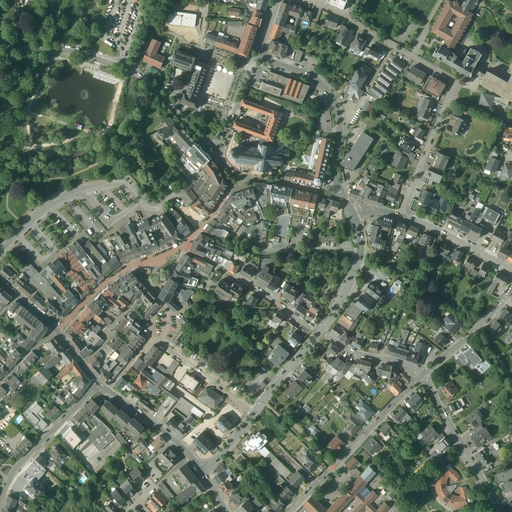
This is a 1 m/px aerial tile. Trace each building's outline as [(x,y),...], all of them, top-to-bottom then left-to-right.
[(266,0),(256,0),(256,1),(258,1),(256,9),(265,11),(268,1),(266,0)] [(328,0),(327,4),(344,10),(347,0),(331,0),(331,1),(329,0),(328,0)] [(471,21),(470,19),(471,18),(468,16),(470,13),(461,8),(457,5),(458,4),(457,3),(457,1),(455,2),(454,1),(453,3),(448,0),(448,1),(446,2),(446,4),(446,5),(444,5),(444,8),(442,9),(442,11),(442,12),(440,12),(440,15),(437,16),(438,19),(435,20),(436,22),(436,23),(433,23),(434,26),(431,27),(432,29),(431,31),(436,34),(437,37),(439,36),(445,40),(445,41),(442,42),(443,44),(442,47),(450,51),(452,48),(453,44),(455,45),(456,43),(459,43),(458,41),(458,40),(461,39),(460,37),(460,36),(463,35),(462,33),(462,32),(465,32),(464,30),(464,29),(467,28),(466,26),(467,25),(469,24),(468,22),(469,21),(471,21)] [(477,0),(465,0),(461,8),(470,13),(475,5),(476,5),(478,2),(477,1),(477,0)] [(312,13),(282,2),(279,11),(288,14),(297,17),(300,18),(309,21),(312,13)] [(239,9),(229,8),(228,15),(238,16),(239,9)] [(264,14),(255,11),(254,11),(251,21),(250,20),(249,24),(259,28),(264,14)] [(279,11),(275,24),(283,27),(284,24),(288,14),(279,11)] [(196,15),(175,12),(174,15),(169,15),(168,24),(180,25),(181,25),(194,27),(195,23),(196,15)] [(339,19),(328,15),(326,19),(327,20),(326,23),(325,23),(325,24),(334,27),(336,28),(337,25),(339,19)] [(249,24),(247,24),(239,49),(238,53),(249,57),(251,52),(250,51),(252,46),(253,46),(255,38),(254,38),(257,32),(259,28),(249,24)] [(283,27),(275,24),(271,33),(279,36),(283,27)] [(351,30),(345,26),(342,31),(336,41),(344,46),(344,44),(345,45),(349,38),(352,32),(351,31),(351,30)] [(295,31),(290,29),(288,34),(286,39),(292,41),(294,34),(295,31)] [(279,36),(271,33),(269,39),(272,40),(277,42),(279,36)] [(352,45),(360,50),(365,41),(357,36),(352,45)] [(153,39),(148,50),(147,50),(143,60),(158,67),(160,68),(165,58),(156,54),(161,43),(153,39)] [(277,42),(272,40),(271,43),(272,48),(275,54),(285,58),(289,47),(284,45),(277,42)] [(236,48),(237,45),(232,43),(230,51),(235,52),(238,53),(239,49),(236,48)] [(360,50),(352,45),(351,45),(350,48),(352,49),(351,50),(358,54),(360,50)] [(376,46),(372,45),(370,50),(368,53),(371,55),(371,54),(378,58),(380,55),(380,56),(381,54),(382,51),(375,47),(376,46)] [(471,49),(462,63),(456,59),(457,59),(456,58),(457,56),(455,55),(455,54),(450,51),(442,47),(441,46),(439,50),(437,49),(433,56),(461,72),(470,77),(473,72),(472,71),(474,69),(482,55),(471,49)] [(289,47),(285,58),(299,63),(303,52),(289,47)] [(199,59),(175,50),(171,63),(194,71),(193,77),(186,94),(184,94),(181,103),(196,109),(200,99),(197,98),(198,95),(205,75),(209,65),(198,61),(199,59)] [(364,52),(360,50),(358,54),(358,55),(353,64),(356,66),(359,60),(360,60),(363,54),(364,52)] [(401,63),(395,58),(391,64),(390,63),(400,71),(404,65),(401,63)] [(400,71),(390,63),(386,69),(385,68),(395,76),(399,70),(400,71)] [(511,74),(508,82),(487,71),(485,75),(483,78),(480,84),(490,90),(493,91),(501,96),(509,100),(511,101),(511,63),(510,67),(507,72),(511,74)] [(359,70),(368,74),(371,70),(362,65),(359,70)] [(417,70),(412,67),(412,66),(409,72),(406,77),(407,77),(407,76),(416,81),(415,82),(419,84),(425,74),(418,70),(417,70)] [(395,76),(385,68),(381,74),(391,81),(391,80),(394,75),(395,76)] [(359,70),(359,69),(350,84),(359,89),(368,74),(359,70)] [(485,75),(474,69),(472,71),(473,72),(483,78),(485,75)] [(284,77),(269,72),(266,81),(265,83),(263,82),(261,90),(263,91),(279,96),(280,96),(302,104),(310,86),(284,77)] [(470,77),(461,72),(458,77),(468,82),(470,77)] [(391,81),(381,74),(382,74),(378,79),(389,87),(387,86),(391,81)] [(430,77),(425,87),(427,88),(433,78),(430,77)] [(444,85),(433,78),(427,88),(434,92),(438,95),(444,85)] [(389,87),(378,79),(378,80),(379,81),(376,86),(375,85),(385,93),(389,87)] [(359,89),(350,84),(345,94),(349,96),(348,98),(353,101),(355,97),(359,99),(363,92),(359,89)] [(385,93),(375,85),(371,91),(372,92),(379,97),(380,98),(384,93),(385,93)] [(487,96),(482,94),(480,106),(491,108),(492,102),(493,97),(490,96),(487,96)] [(509,100),(501,96),(501,99),(493,97),(492,102),(500,104),(500,105),(503,105),(506,106),(507,106),(509,100)] [(430,100),(425,98),(425,99),(424,98),(417,115),(426,119),(434,102),(430,100)] [(272,110),(243,99),(241,105),(270,115),(272,110)] [(295,106),(286,102),(283,110),(286,112),(287,109),(293,111),(295,106)] [(373,106),(367,102),(362,110),(363,112),(368,114),(373,106)] [(265,132),(263,137),(269,140),(273,141),(282,114),(272,110),(270,115),(265,132)] [(455,113),(453,113),(451,118),(457,120),(453,129),(447,127),(445,132),(453,135),(454,133),(461,136),(461,134),(462,134),(463,132),(462,131),(465,125),(466,126),(467,123),(466,123),(467,121),(460,119),(461,116),(458,115),(455,113)] [(170,117),(165,121),(169,126),(174,122),(170,117)] [(236,121),(235,121),(233,127),(251,133),(260,136),(263,137),(265,132),(253,127),(236,121)] [(171,129),(176,125),(174,122),(169,126),(160,133),(164,139),(173,132),(171,129)] [(173,132),(175,134),(182,129),(178,124),(176,125),(171,129),(173,132)] [(418,127),(415,131),(414,131),(412,134),(419,139),(424,131),(418,127)] [(195,143),(182,128),(182,129),(175,134),(172,136),(177,142),(176,143),(185,152),(186,150),(188,150),(195,143)] [(509,129),(505,128),(503,138),(510,139),(509,141),(511,141),(511,128),(510,128),(509,129)] [(363,132),(341,165),(352,172),(373,139),(363,132)] [(177,142),(172,136),(169,138),(173,143),(172,143),(177,151),(178,151),(180,155),(185,152),(176,143),(177,142)] [(263,137),(260,136),(259,143),(260,144),(263,145),(263,144),(264,144),(265,141),(268,142),(269,140),(263,137)] [(416,144),(404,136),(399,145),(411,152),(411,153),(411,152),(416,144)] [(319,140),(320,139),(315,138),(309,137),(303,153),(304,154),(304,155),(302,156),(301,157),(301,159),(301,161),(302,163),(302,164),(299,164),(294,171),(298,172),(298,170),(305,171),(304,173),(311,174),(312,175),(312,173),(314,173),(316,165),(314,165),(315,158),(317,159),(319,151),(317,150),(319,144),(321,144),(321,140),(319,140)] [(321,144),(319,144),(317,150),(319,151),(317,159),(315,158),(314,165),(316,165),(314,173),(312,173),(312,175),(311,174),(304,173),(305,171),(298,170),(298,172),(294,171),(293,173),(291,182),(297,183),(298,181),(300,182),(300,184),(306,185),(306,183),(308,183),(307,185),(308,186),(316,187),(316,185),(318,185),(320,184),(321,183),(322,182),(324,182),(326,173),(324,173),(324,171),(326,172),(328,166),(326,165),(326,163),(328,163),(331,151),(329,150),(329,148),(331,149),(333,142),(331,142),(331,140),(322,138),(322,140),(320,139),(319,140),(321,140),(321,144)] [(193,175),(200,167),(202,166),(204,166),(210,160),(211,160),(209,157),(210,157),(207,153),(206,154),(201,148),(198,144),(197,145),(196,143),(187,151),(178,159),(193,175)] [(263,145),(260,144),(259,143),(258,144),(259,145),(258,148),(255,148),(255,147),(255,148),(251,147),(251,146),(250,146),(250,147),(247,147),(247,145),(246,146),(243,146),(244,145),(243,144),(243,146),(239,145),(240,144),(239,144),(238,150),(232,149),(231,153),(230,156),(237,157),(236,162),(235,162),(235,163),(236,162),(240,163),(240,164),(241,164),(241,163),(244,164),(243,165),(245,165),(245,164),(248,164),(247,166),(248,166),(248,165),(251,165),(251,166),(252,166),(252,165),(255,166),(255,170),(254,170),(254,171),(255,170),(259,171),(259,172),(260,172),(260,171),(266,172),(266,173),(267,173),(267,172),(271,173),(272,172),(271,172),(272,168),(275,170),(276,169),(277,169),(277,168),(277,164),(279,165),(279,166),(281,166),(280,164),(282,163),(283,164),(284,163),(283,162),(283,160),(284,160),(284,159),(286,159),(286,157),(288,157),(289,158),(290,150),(283,149),(283,147),(278,146),(276,145),(276,146),(271,146),(271,145),(270,146),(264,145),(264,144),(263,144),(263,145)] [(163,147),(161,144),(154,149),(156,153),(163,147)] [(409,155),(404,152),(403,155),(402,156),(407,158),(408,159),(412,161),(414,158),(409,155)] [(445,155),(436,152),(435,155),(437,156),(433,165),(441,169),(444,170),(450,157),(445,155)] [(402,156),(397,154),(393,164),(396,166),(402,169),(404,165),(407,158),(402,156)] [(496,159),(490,157),(485,168),(495,173),(500,161),(496,159)] [(210,160),(204,166),(202,166),(205,169),(208,167),(208,165),(210,164),(211,164),(212,162),(210,160)] [(214,163),(211,160),(210,160),(212,162),(211,164),(210,164),(208,165),(208,167),(205,169),(205,170),(208,173),(214,169),(215,171),(218,168),(214,163)] [(502,172),(500,175),(509,179),(511,173),(511,172),(511,166),(505,164),(502,172)] [(218,168),(215,171),(214,169),(208,173),(209,175),(209,176),(213,182),(211,183),(213,186),(211,187),(207,193),(206,192),(201,199),(207,203),(210,198),(217,203),(222,193),(227,186),(224,179),(220,172),(219,169),(218,168)] [(426,178),(424,182),(431,185),(433,181),(439,183),(443,176),(439,175),(429,170),(426,169),(423,176),(426,178)] [(293,173),(286,172),(284,179),(291,181),(293,173)] [(188,187),(188,186),(179,193),(189,205),(198,197),(201,199),(201,198),(201,199),(206,192),(207,193),(211,187),(213,186),(211,183),(213,182),(209,176),(209,175),(208,173),(206,175),(202,178),(201,178),(195,182),(195,181),(188,187)] [(404,177),(396,173),(395,175),(396,175),(394,182),(400,185),(401,185),(404,177)] [(366,185),(361,181),(357,186),(362,190),(363,188),(364,187),(366,185)] [(266,184),(254,183),(254,188),(255,192),(256,198),(257,202),(262,212),(265,211),(264,209),(265,208),(266,197),(266,189),(266,184)] [(279,204),(279,202),(286,203),(286,201),(289,188),(289,187),(283,186),(283,187),(278,186),(278,185),(272,184),(272,185),(267,184),(266,189),(270,190),(272,200),(272,204),(274,203),(274,205),(279,204)] [(368,187),(366,190),(366,191),(363,194),(368,196),(371,189),(368,187)] [(253,189),(245,191),(247,199),(250,198),(251,201),(254,212),(255,211),(258,220),(264,217),(262,212),(257,202),(256,198),(255,192),(254,188),(253,189)] [(311,193),(292,189),(290,202),(290,203),(290,204),(291,204),(314,209),(315,207),(318,197),(318,195),(311,194),(311,193)] [(355,191),(351,190),(350,196),(358,199),(359,193),(358,192),(355,191)] [(394,192),(390,190),(386,198),(395,202),(398,196),(396,195),(396,194),(393,193),(394,192)] [(254,212),(251,201),(250,198),(247,199),(245,191),(240,192),(240,193),(234,195),(233,194),(230,195),(226,201),(244,216),(247,224),(250,223),(252,224),(251,225),(253,226),(254,226),(255,225),(255,224),(254,223),(254,222),(258,220),(255,211),(254,212)] [(420,202),(425,204),(428,199),(431,193),(425,191),(420,202)] [(471,192),(468,197),(475,201),(478,195),(471,192)] [(378,199),(370,196),(369,202),(376,204),(378,199)] [(327,199),(318,197),(315,207),(325,209),(326,204),(327,199)] [(217,203),(210,198),(207,203),(206,204),(205,205),(212,209),(217,203)] [(442,198),(439,204),(437,209),(442,212),(443,210),(444,207),(447,200),(442,198)] [(466,202),(457,198),(455,203),(463,207),(466,202)] [(333,200),(327,199),(326,204),(327,204),(324,216),(329,217),(330,211),(330,210),(331,209),(333,200)] [(420,202),(414,199),(410,208),(411,210),(416,213),(416,212),(419,211),(421,208),(423,210),(424,208),(423,208),(425,204),(420,202)] [(428,199),(425,204),(423,208),(424,208),(435,213),(437,209),(439,204),(428,199)] [(340,203),(333,200),(331,209),(333,209),(338,211),(340,203)] [(226,201),(223,206),(224,206),(229,210),(233,213),(239,218),(243,221),(245,219),(244,217),(226,201)] [(466,210),(465,210),(462,215),(461,218),(473,224),(480,212),(484,205),(476,202),(473,207),(470,206),(468,211),(466,210)] [(212,209),(205,205),(206,204),(203,209),(198,206),(195,208),(201,211),(208,216),(212,209)] [(314,209),(291,204),(293,214),(312,218),(314,209)] [(503,216),(484,205),(480,212),(484,214),(482,218),(497,226),(503,216)] [(229,210),(224,206),(221,210),(230,216),(233,213),(229,210)] [(178,213),(171,208),(169,211),(174,216),(178,213)] [(230,216),(221,210),(216,218),(225,224),(227,221),(230,216)] [(195,211),(186,220),(193,228),(203,219),(195,211)] [(265,211),(262,212),(264,217),(265,220),(270,221),(268,216),(267,215),(265,211)] [(455,216),(456,215),(450,212),(445,221),(449,223),(453,215),(455,216)] [(480,212),(473,224),(477,226),(478,223),(480,222),(482,218),(484,214),(480,212)] [(183,220),(178,213),(174,216),(179,222),(183,220)] [(174,228),(164,214),(152,220),(157,229),(159,228),(161,229),(165,235),(165,237),(160,240),(161,242),(161,243),(162,243),(163,246),(163,247),(164,247),(165,249),(168,247),(169,247),(169,246),(175,243),(176,243),(176,242),(182,239),(174,228)] [(461,218),(456,215),(455,216),(453,215),(449,223),(456,227),(461,218)] [(241,224),(230,216),(227,221),(232,224),(233,222),(239,227),(241,224)] [(382,221),(376,219),(375,225),(371,224),(368,234),(372,235),(370,241),(368,244),(384,249),(386,241),(380,239),(382,232),(380,232),(381,229),(388,230),(389,227),(391,228),(394,220),(383,217),(382,221)] [(473,224),(461,218),(456,227),(468,234),(473,224)] [(156,242),(151,232),(154,231),(149,221),(147,219),(137,224),(141,231),(148,244),(153,253),(160,250),(156,242)] [(219,224),(213,219),(209,224),(215,229),(219,224)] [(157,229),(152,220),(149,221),(154,231),(154,230),(157,229)] [(260,229),(267,230),(268,223),(261,222),(260,229)] [(410,225),(399,222),(396,230),(400,231),(407,233),(410,225)] [(136,233),(131,223),(125,226),(128,232),(131,236),(133,235),(136,233)] [(192,232),(186,225),(183,227),(180,224),(174,228),(182,239),(192,232)] [(215,229),(209,224),(203,232),(211,234),(224,237),(227,232),(223,229),(223,231),(215,229)] [(477,226),(473,224),(468,234),(478,239),(483,229),(477,226)] [(419,229),(410,225),(407,233),(415,237),(416,236),(419,229)] [(125,226),(119,229),(122,234),(123,235),(128,232),(125,226)] [(507,233),(496,228),(491,239),(494,240),(493,243),(500,247),(507,233)] [(507,233),(500,247),(502,248),(502,247),(505,249),(511,236),(511,232),(509,230),(507,233)] [(148,244),(141,231),(137,233),(142,242),(143,241),(145,245),(148,244)] [(400,231),(395,242),(396,242),(400,244),(407,233),(400,231)] [(122,234),(118,236),(116,233),(117,236),(119,239),(120,241),(126,250),(130,248),(123,235),(122,234)] [(209,238),(199,234),(196,239),(205,243),(206,242),(209,238)] [(424,234),(423,237),(421,236),(418,243),(424,245),(431,248),(435,239),(424,234)] [(205,243),(196,239),(192,243),(203,248),(205,243)] [(159,240),(156,242),(160,250),(163,248),(164,248),(165,249),(164,247),(163,247),(163,246),(162,243),(161,243),(161,242),(160,240),(159,240)] [(86,254),(84,252),(85,252),(81,247),(80,246),(79,245),(76,241),(74,242),(70,245),(71,246),(69,247),(68,247),(69,249),(70,250),(83,267),(87,272),(91,277),(96,272),(98,270),(86,254)] [(94,248),(88,241),(86,243),(91,250),(96,256),(99,253),(94,248)] [(126,250),(120,241),(117,243),(123,252),(125,250),(126,250)] [(83,245),(81,247),(85,252),(84,252),(86,254),(91,250),(86,243),(83,245)] [(203,248),(192,243),(190,250),(204,255),(207,250),(206,249),(203,248)] [(450,247),(441,243),(437,252),(446,257),(450,247)] [(107,253),(99,244),(94,248),(99,253),(102,257),(105,255),(107,253)] [(145,245),(142,246),(147,255),(153,253),(148,244),(145,245)] [(133,247),(130,248),(135,259),(141,257),(137,248),(136,246),(133,247)] [(139,247),(137,248),(141,257),(147,255),(142,246),(139,247)] [(505,249),(502,247),(502,248),(498,255),(505,259),(509,251),(505,249)] [(126,250),(125,250),(130,261),(135,259),(130,248),(126,250)] [(232,256),(212,249),(210,252),(212,252),(219,256),(230,261),(232,256)] [(83,267),(70,250),(68,251),(68,252),(69,256),(69,257),(69,259),(69,261),(70,262),(70,264),(69,264),(70,264),(70,267),(72,268),(73,268),(74,269),(76,270),(78,271),(79,271),(83,267)] [(118,254),(124,264),(130,261),(125,250),(123,252),(120,253),(118,254)] [(463,254),(455,250),(451,259),(459,263),(463,254)] [(65,254),(63,253),(57,258),(56,258),(57,259),(64,268),(65,269),(66,267),(66,265),(66,264),(66,262),(65,257),(65,254)] [(99,253),(96,256),(103,264),(102,265),(103,266),(107,263),(106,263),(106,262),(102,257),(99,253)] [(192,259),(185,254),(180,262),(187,266),(189,263),(190,261),(192,259)] [(109,261),(106,263),(107,263),(112,271),(121,264),(115,257),(109,261)] [(474,260),(469,257),(466,261),(465,261),(464,263),(465,264),(473,269),(478,261),(475,259),(474,260)] [(206,263),(196,258),(195,263),(203,267),(205,267),(206,263)] [(57,259),(48,266),(56,275),(55,275),(58,278),(61,282),(64,279),(62,275),(67,271),(64,268),(57,259)] [(187,266),(180,262),(175,269),(182,273),(185,269),(187,266)] [(239,266),(232,262),(229,268),(228,271),(234,275),(239,266)] [(103,266),(98,270),(101,274),(104,277),(112,271),(107,263),(103,266)] [(203,267),(195,263),(193,266),(194,266),(192,269),(200,273),(203,267)] [(47,283),(39,274),(34,269),(29,264),(21,273),(31,282),(30,283),(42,295),(49,302),(48,302),(52,306),(47,311),(54,317),(56,318),(59,315),(61,316),(62,317),(63,318),(64,317),(72,308),(67,304),(66,303),(47,283)] [(478,272),(482,274),(484,275),(488,267),(483,264),(478,272)] [(56,275),(48,266),(39,274),(47,283),(52,278),(55,275),(56,275)] [(252,271),(245,266),(241,274),(249,279),(253,272),(253,271),(252,271)] [(269,269),(265,266),(258,276),(259,277),(257,281),(266,287),(273,276),(267,272),(269,269)] [(6,268),(5,267),(4,267),(0,272),(0,273),(7,280),(12,273),(6,268)] [(211,270),(203,267),(200,273),(208,278),(211,272),(211,270)] [(101,274),(98,270),(96,272),(102,279),(104,277),(101,274)] [(184,274),(175,270),(172,275),(172,276),(180,281),(181,280),(182,277),(184,274)] [(75,274),(73,273),(72,272),(71,271),(68,273),(75,282),(81,277),(78,276),(77,274),(75,274)] [(91,277),(87,272),(85,274),(85,276),(85,279),(86,280),(87,280),(87,281),(91,286),(93,285),(94,285),(94,286),(96,284),(91,277)] [(96,272),(91,277),(96,284),(102,279),(96,272)] [(506,277),(497,272),(493,279),(493,280),(497,282),(502,284),(506,277)] [(31,282),(21,273),(17,278),(18,279),(24,284),(26,281),(29,284),(30,283),(31,282)] [(137,280),(130,273),(115,281),(123,291),(125,289),(126,288),(127,287),(137,280)] [(78,301),(65,287),(61,282),(58,278),(55,275),(52,278),(66,293),(64,295),(67,298),(69,300),(74,306),(78,301)] [(280,279),(274,275),(273,276),(266,287),(273,291),(276,286),(280,280),(280,279)] [(179,284),(183,285),(183,282),(181,280),(180,281),(172,276),(171,279),(179,283),(179,284)] [(88,288),(85,284),(84,283),(81,280),(81,277),(75,282),(78,285),(83,291),(85,294),(86,294),(87,293),(87,292),(86,291),(86,290),(87,289),(88,288)] [(170,278),(164,288),(173,294),(175,290),(179,283),(171,279),(170,278)] [(18,279),(13,285),(18,290),(24,284),(18,279)] [(145,287),(137,280),(127,287),(131,291),(134,293),(134,294),(137,297),(139,298),(147,289),(145,287)] [(232,287),(221,280),(215,289),(215,291),(229,300),(232,296),(237,299),(243,289),(235,284),(232,287)] [(497,282),(493,280),(488,290),(492,292),(497,282)] [(115,281),(108,286),(110,289),(111,290),(117,294),(120,292),(122,291),(123,291),(115,281)] [(370,283),(365,290),(376,299),(382,292),(377,289),(378,288),(375,286),(375,287),(370,283)] [(27,287),(24,284),(18,290),(26,297),(32,291),(27,287)] [(77,285),(72,289),(80,299),(85,294),(83,291),(82,292),(77,285)] [(289,286),(288,286),(286,290),(282,296),(290,300),(290,299),(292,300),(294,297),(297,292),(298,291),(289,286)] [(107,288),(99,294),(105,301),(107,300),(110,296),(113,294),(110,291),(107,288)] [(173,294),(164,288),(159,297),(168,302),(170,300),(171,297),(173,295),(173,294)] [(157,300),(147,289),(139,298),(139,299),(149,306),(149,307),(149,306),(157,300)] [(180,298),(186,302),(187,301),(191,295),(190,295),(190,294),(188,293),(189,291),(187,290),(186,291),(182,289),(179,293),(175,290),(173,294),(173,295),(180,298)] [(126,297),(124,300),(128,303),(130,300),(134,294),(134,293),(131,291),(130,290),(126,297)] [(11,298),(3,291),(0,294),(0,300),(1,301),(0,302),(0,307),(2,308),(5,305),(11,298)] [(36,292),(29,299),(34,304),(39,298),(38,297),(37,295),(38,294),(36,292)] [(126,297),(122,293),(120,293),(120,292),(117,294),(120,297),(124,300),(126,297)] [(106,304),(107,302),(105,301),(99,294),(93,301),(101,308),(101,309),(106,304)] [(258,299),(251,295),(247,302),(253,306),(258,299)] [(48,302),(42,296),(39,298),(46,305),(48,302)] [(116,301),(112,298),(110,296),(107,300),(108,301),(109,302),(113,305),(116,301)] [(361,296),(355,304),(363,310),(366,312),(372,304),(361,296)] [(124,300),(120,297),(118,300),(125,306),(128,303),(124,300)] [(48,302),(46,305),(39,298),(34,304),(41,310),(42,309),(46,313),(47,311),(52,306),(48,303),(48,302)] [(186,302),(180,298),(178,302),(180,308),(181,309),(181,310),(189,306),(191,305),(190,303),(187,301),(186,302)] [(149,306),(149,307),(149,306),(147,308),(149,311),(143,316),(147,320),(150,317),(151,317),(153,315),(153,314),(157,310),(162,305),(157,300),(149,306)] [(173,302),(170,300),(168,302),(167,304),(175,312),(181,310),(181,309),(180,308),(179,308),(173,302)] [(20,305),(15,301),(8,310),(13,314),(14,312),(19,306),(20,305)] [(101,309),(93,301),(91,301),(86,307),(94,313),(94,314),(97,316),(99,314),(101,311),(102,311),(101,309)] [(116,310),(118,308),(113,305),(109,302),(108,301),(107,302),(106,304),(116,311),(116,310)] [(352,302),(346,310),(357,318),(363,310),(355,304),(352,302)] [(300,305),(298,304),(298,305),(295,311),(303,317),(305,314),(307,311),(300,305)] [(19,306),(14,312),(17,314),(21,310),(22,308),(19,306)] [(318,310),(310,306),(307,311),(305,314),(306,314),(305,315),(308,317),(309,316),(313,319),(318,310)] [(46,327),(23,307),(22,308),(21,310),(17,314),(13,318),(13,319),(14,317),(19,321),(18,322),(18,323),(19,322),(23,325),(24,324),(31,330),(28,334),(29,335),(35,341),(37,342),(40,338),(47,331),(46,327)] [(94,313),(86,307),(78,315),(86,322),(87,321),(92,316),(94,314),(94,313)] [(506,309),(500,316),(506,321),(508,323),(508,322),(511,318),(511,314),(508,311),(509,311),(508,310),(508,311),(506,309)] [(357,318),(346,310),(342,315),(353,323),(357,318)] [(284,316),(277,312),(273,319),(277,321),(280,323),(284,316)] [(131,323),(134,320),(136,317),(130,313),(126,318),(129,321),(131,323)] [(97,316),(94,314),(92,316),(94,317),(93,318),(102,326),(104,323),(103,322),(101,320),(101,319),(99,318),(99,317),(98,317),(97,316)] [(86,322),(78,315),(76,318),(81,323),(83,325),(86,322)] [(342,315),(337,323),(347,330),(353,323),(342,315)] [(461,323),(451,315),(446,321),(449,324),(446,327),(449,330),(452,333),(453,333),(461,323)] [(123,317),(120,321),(117,324),(114,328),(113,328),(113,329),(118,333),(126,324),(129,321),(126,318),(123,316),(123,317)] [(188,327),(192,323),(183,316),(180,320),(188,327)] [(150,325),(143,319),(141,321),(148,328),(150,325)] [(79,325),(74,320),(68,327),(75,333),(77,335),(80,336),(81,335),(82,336),(85,338),(86,339),(90,334),(83,328),(83,325),(81,323),(79,325)] [(134,330),(139,324),(134,320),(131,323),(129,321),(126,324),(128,325),(134,330)] [(495,323),(490,329),(489,328),(489,329),(492,331),(492,332),(495,335),(501,328),(502,329),(503,327),(502,326),(502,325),(496,320),(494,323),(495,323)] [(100,328),(97,325),(95,327),(87,321),(86,322),(83,325),(92,332),(95,334),(100,328)] [(413,322),(407,329),(409,331),(411,328),(413,330),(417,325),(413,322)] [(143,327),(139,324),(134,330),(138,333),(143,327)] [(343,330),(335,325),(335,324),(330,332),(338,338),(343,330)] [(92,332),(83,325),(83,328),(90,334),(92,332)] [(134,330),(128,325),(123,331),(129,336),(131,334),(135,337),(138,333),(134,330)] [(75,333),(68,327),(65,331),(64,334),(69,340),(73,337),(74,336),(73,334),(75,333)] [(501,328),(495,335),(499,338),(506,329),(503,327),(502,329),(501,328)] [(343,330),(338,338),(340,340),(346,332),(343,330)] [(399,344),(398,344),(403,346),(409,331),(405,330),(399,344)] [(443,330),(441,333),(448,339),(450,335),(447,332),(443,330)] [(25,340),(19,335),(16,332),(9,338),(13,342),(17,338),(19,340),(15,344),(18,347),(20,345),(25,340)] [(100,338),(95,334),(92,332),(90,334),(86,339),(90,342),(92,341),(95,343),(99,338),(100,338)] [(290,336),(287,340),(291,343),(291,342),(295,346),(302,338),(295,332),(293,333),(290,336)] [(340,340),(339,341),(346,346),(353,337),(346,332),(340,340)] [(135,337),(131,342),(137,349),(145,339),(138,333),(135,337)] [(448,339),(441,333),(434,341),(441,347),(443,344),(444,345),(446,342),(446,341),(448,339)] [(26,339),(25,340),(30,346),(35,341),(29,335),(26,339)] [(117,335),(108,345),(113,349),(113,350),(114,350),(115,350),(119,346),(121,343),(123,340),(117,335)] [(78,340),(76,341),(79,344),(85,338),(82,336),(81,337),(78,340)] [(73,337),(69,340),(76,350),(80,346),(79,344),(76,341),(73,337)] [(359,340),(355,337),(351,344),(359,349),(363,342),(362,342),(359,340)] [(54,338),(45,344),(48,348),(50,350),(58,343),(54,338)] [(95,343),(93,345),(96,348),(99,347),(103,341),(100,338),(99,338),(95,343)] [(30,346),(25,340),(20,345),(26,351),(30,346)] [(90,342),(85,347),(86,347),(88,350),(91,347),(93,345),(95,343),(92,341),(90,342)] [(137,349),(131,342),(128,345),(135,352),(137,349)] [(428,346),(418,342),(417,344),(421,346),(419,352),(425,354),(428,346)] [(58,343),(50,350),(55,356),(57,355),(60,352),(63,349),(58,343)] [(121,343),(119,346),(131,357),(135,352),(128,345),(126,343),(124,345),(121,343)] [(378,345),(370,343),(368,350),(377,352),(378,345)] [(289,354),(278,344),(273,351),(272,351),(273,352),(268,358),(278,367),(282,362),(281,361),(284,358),(285,359),(289,354)] [(339,348),(331,344),(326,353),(329,355),(331,352),(335,355),(339,348)] [(26,351),(20,345),(18,347),(24,353),(26,351)] [(158,348),(153,345),(142,360),(147,363),(150,366),(161,351),(158,348)] [(480,352),(474,345),(471,347),(477,354),(480,352)] [(127,361),(131,357),(119,346),(115,350),(118,353),(119,355),(127,361)] [(388,347),(387,346),(387,347),(385,353),(393,356),(395,349),(391,347),(388,347)] [(408,351),(397,347),(396,349),(395,349),(393,356),(405,360),(408,352),(408,351)] [(471,347),(466,351),(463,353),(468,359),(474,366),(482,360),(477,354),(471,347)] [(273,351),(269,348),(264,355),(268,358),(273,352),(272,351),(273,351)] [(15,349),(10,354),(9,354),(8,355),(11,358),(15,362),(22,355),(16,349),(15,349)] [(71,357),(64,349),(63,349),(60,352),(57,355),(59,358),(61,357),(68,365),(73,360),(71,357)] [(88,354),(83,349),(82,349),(78,353),(83,359),(88,354)] [(101,349),(94,355),(97,359),(104,353),(101,349)] [(114,350),(109,356),(114,361),(119,355),(118,353),(115,350),(114,350)] [(419,352),(414,350),(412,354),(408,352),(405,360),(421,365),(423,358),(418,356),(419,352)] [(466,350),(457,357),(464,365),(468,362),(466,360),(468,359),(463,353),(466,351),(466,350)] [(32,352),(25,359),(31,364),(33,361),(37,357),(32,352)] [(50,355),(42,362),(43,363),(44,364),(46,363),(52,358),(50,355)] [(52,358),(46,363),(49,366),(50,367),(60,359),(59,358),(57,355),(55,356),(52,358)] [(94,355),(85,363),(93,371),(96,368),(95,366),(99,362),(97,359),(94,355)] [(127,361),(119,355),(114,361),(120,365),(123,368),(123,367),(128,362),(127,361)] [(142,360),(139,357),(133,365),(141,370),(147,363),(142,360)] [(7,361),(4,364),(9,369),(16,363),(15,362),(11,358),(7,361)] [(31,364),(25,359),(22,362),(25,365),(21,369),(24,372),(31,364)] [(68,365),(66,366),(67,367),(70,371),(73,369),(78,376),(82,372),(73,360),(68,365)] [(174,360),(167,370),(172,373),(179,363),(174,360)] [(331,366),(334,367),(330,372),(334,375),(335,375),(338,371),(344,363),(342,361),(341,361),(340,362),(336,360),(331,366)] [(363,377),(370,370),(371,363),(362,360),(360,367),(364,369),(363,374),(359,376),(362,378),(363,377)] [(345,375),(344,374),(351,365),(346,361),(344,363),(338,371),(335,375),(341,379),(344,377),(345,375)] [(354,363),(349,370),(354,374),(358,367),(357,366),(357,365),(354,363)] [(106,364),(99,371),(96,368),(93,371),(98,377),(106,369),(109,367),(106,364)] [(118,367),(116,370),(115,373),(113,376),(115,377),(123,368),(120,365),(118,367)] [(166,370),(159,365),(156,370),(162,374),(163,375),(166,370)] [(395,366),(389,365),(387,376),(390,377),(392,375),(396,371),(397,369),(394,368),(395,366)] [(46,369),(43,366),(33,376),(40,383),(42,385),(43,385),(50,377),(47,374),(49,372),(46,369)] [(67,367),(55,378),(58,381),(70,371),(67,367)] [(98,377),(104,383),(108,386),(112,381),(109,378),(111,374),(106,369),(98,377)] [(330,372),(326,369),(325,371),(331,375),(329,377),(331,379),(331,378),(334,375),(330,372)] [(166,370),(163,375),(169,379),(173,374),(172,373),(167,370),(166,370)] [(304,370),(298,376),(299,377),(303,381),(306,384),(312,378),(305,371),(304,370)] [(376,377),(370,370),(363,377),(369,384),(376,377)] [(78,376),(71,381),(77,388),(88,379),(82,372),(78,376)] [(186,372),(180,382),(184,385),(183,386),(188,389),(189,388),(193,391),(200,382),(194,378),(195,378),(192,376),(191,376),(186,372)] [(157,380),(148,374),(146,373),(143,376),(148,380),(150,381),(150,382),(154,384),(157,380)] [(143,376),(140,374),(135,382),(142,387),(145,383),(148,380),(143,376)] [(157,380),(154,384),(155,385),(161,390),(165,385),(169,379),(163,375),(162,374),(159,377),(157,380)] [(14,376),(7,383),(14,389),(20,382),(16,378),(14,376)] [(40,383),(33,376),(29,380),(32,382),(33,381),(37,386),(40,383)] [(126,381),(121,377),(118,381),(123,385),(124,383),(126,381)] [(88,379),(77,388),(78,390),(77,390),(82,394),(90,382),(88,379)] [(154,384),(150,382),(150,381),(148,380),(145,383),(148,384),(153,388),(155,385),(154,384)] [(123,385),(118,381),(115,385),(120,389),(123,385)] [(292,384),(286,391),(293,398),(302,388),(294,381),(292,384)] [(455,387),(451,382),(442,390),(447,397),(451,394),(452,395),(457,391),(454,388),(455,387)] [(395,384),(394,383),(388,388),(396,396),(401,391),(400,389),(398,388),(395,384)] [(161,390),(155,385),(153,388),(152,389),(158,394),(161,390)] [(180,396),(165,385),(161,390),(169,395),(176,401),(180,396)] [(14,391),(10,387),(7,389),(11,393),(14,396),(17,393),(14,391)] [(221,397),(209,389),(208,391),(203,398),(206,400),(205,401),(211,406),(212,405),(216,407),(221,400),(222,400),(223,399),(223,397),(222,397),(221,397)] [(424,401),(416,393),(410,400),(411,402),(409,404),(415,410),(424,401)] [(69,397),(65,401),(65,402),(70,406),(77,400),(72,396),(71,395),(69,397)] [(169,395),(160,407),(162,409),(158,413),(158,414),(163,418),(176,401),(169,395)] [(194,407),(180,396),(176,401),(191,411),(194,407)] [(152,407),(141,398),(138,402),(140,404),(141,404),(149,410),(152,407)] [(461,398),(448,405),(452,412),(458,409),(460,412),(463,410),(460,404),(463,402),(461,398)] [(103,399),(96,404),(99,406),(98,407),(100,408),(106,402),(103,399)] [(91,400),(87,404),(86,403),(84,405),(92,413),(98,407),(99,406),(96,404),(91,400)] [(119,410),(108,400),(106,402),(100,408),(111,419),(113,417),(119,411),(119,410)] [(374,412),(362,401),(358,405),(363,410),(359,414),(365,420),(366,421),(374,412)] [(36,403),(35,404),(36,404),(29,412),(31,414),(27,418),(34,425),(35,425),(42,431),(47,426),(42,420),(43,419),(45,417),(44,416),(41,414),(44,411),(36,403)] [(84,405),(73,416),(74,417),(71,420),(77,427),(81,421),(90,412),(84,405)] [(54,407),(47,415),(50,418),(53,421),(61,413),(54,407)] [(203,414),(194,407),(191,411),(200,418),(203,414)] [(407,415),(402,409),(401,408),(393,416),(396,419),(398,421),(403,417),(408,421),(411,418),(407,415)] [(120,409),(119,410),(119,411),(113,417),(124,428),(126,426),(132,419),(120,409)] [(294,410),(289,415),(294,419),(299,414),(294,410)] [(476,412),(468,418),(468,420),(468,421),(470,422),(472,421),(473,423),(472,424),(474,426),(479,422),(481,421),(479,418),(480,417),(476,412)] [(359,414),(358,413),(355,415),(357,418),(362,422),(365,420),(359,414)] [(102,423),(93,414),(88,419),(96,428),(102,423)] [(323,423),(328,419),(324,415),(319,420),(323,423)] [(189,416),(183,421),(180,425),(182,427),(186,424),(187,426),(189,424),(193,420),(189,416)] [(232,425),(222,416),(215,423),(225,433),(232,425)] [(355,420),(350,416),(346,420),(350,424),(350,425),(350,426),(346,430),(351,435),(359,427),(359,426),(360,425),(355,420)] [(170,420),(166,423),(173,430),(179,424),(172,418),(172,417),(170,420)] [(133,418),(132,419),(126,426),(137,436),(144,428),(133,418)] [(193,420),(189,424),(194,429),(200,422),(197,420),(196,421),(194,419),(193,420)] [(87,428),(81,421),(77,427),(82,432),(87,428)] [(19,431),(10,423),(2,431),(11,439),(19,431)] [(91,432),(86,437),(91,443),(102,433),(110,443),(115,438),(115,437),(110,432),(111,431),(107,427),(102,423),(96,428),(91,432)] [(386,423),(379,430),(381,432),(386,436),(387,435),(391,431),(393,429),(386,423)] [(179,424),(173,430),(180,436),(185,431),(182,427),(180,425),(179,424)] [(431,424),(421,433),(424,436),(422,437),(428,444),(435,438),(438,435),(432,428),(433,427),(433,425),(432,424),(431,424)] [(312,425),(306,432),(310,435),(313,433),(315,435),(319,431),(316,429),(315,430),(313,428),(314,427),(312,425)] [(484,429),(481,425),(474,429),(476,433),(479,431),(480,432),(484,429)] [(71,446),(73,448),(82,439),(76,434),(75,434),(74,433),(75,432),(71,428),(63,436),(65,438),(63,440),(70,447),(71,446)] [(87,428),(82,432),(86,437),(91,432),(87,428)] [(484,429),(480,432),(479,431),(476,433),(477,434),(472,437),(477,445),(482,442),(481,440),(484,439),(483,438),(488,435),(484,429)] [(255,436),(253,439),(252,437),(248,441),(247,440),(243,444),(245,447),(243,449),(246,453),(249,450),(252,452),(255,449),(258,451),(263,446),(268,441),(265,439),(267,437),(264,434),(262,435),(259,432),(255,436)] [(102,433),(91,443),(100,452),(110,443),(102,433)] [(130,447),(119,433),(115,437),(115,438),(126,450),(130,447)] [(198,437),(194,442),(198,446),(197,447),(200,450),(201,449),(205,453),(213,445),(210,441),(211,440),(206,436),(205,437),(202,433),(198,437)] [(441,433),(438,435),(435,438),(439,442),(445,437),(441,433)] [(151,444),(154,447),(156,450),(165,441),(159,436),(151,444)] [(337,436),(330,444),(337,451),(344,443),(337,436)] [(24,439),(19,444),(26,451),(31,445),(33,444),(25,437),(24,439)] [(439,442),(440,444),(444,449),(451,443),(445,437),(439,442)] [(378,443),(372,438),(367,443),(363,447),(371,454),(376,448),(378,450),(381,447),(382,447),(378,443)] [(148,445),(143,439),(139,443),(140,445),(144,449),(146,448),(148,445)] [(130,447),(132,450),(139,443),(137,441),(130,447)] [(493,444),(492,444),(485,448),(484,449),(483,448),(479,451),(479,452),(476,454),(480,460),(499,448),(495,443),(493,444)] [(19,444),(10,453),(18,460),(26,451),(19,444)] [(118,444),(93,469),(97,473),(122,447),(118,444)] [(140,445),(133,451),(134,452),(137,456),(144,449),(140,445)] [(60,450),(56,446),(55,447),(54,447),(53,448),(53,449),(53,450),(49,453),(52,456),(53,457),(52,458),(55,460),(57,462),(61,457),(63,459),(66,456),(63,453),(64,451),(62,450),(60,450)] [(263,446),(258,451),(261,455),(266,449),(263,446)] [(167,448),(158,457),(169,468),(178,459),(175,456),(176,455),(174,453),(173,454),(172,453),(173,452),(170,450),(167,448)] [(499,448),(480,460),(484,466),(488,463),(491,461),(491,460),(502,453),(499,448)] [(261,455),(264,458),(270,453),(266,449),(261,455)] [(319,464),(307,451),(306,452),(302,456),(309,462),(305,466),(311,472),(319,464)] [(276,458),(270,452),(270,453),(264,458),(263,459),(269,466),(271,464),(276,458)] [(245,459),(241,454),(234,461),(239,466),(245,459)] [(45,461),(39,455),(35,460),(41,465),(45,461)] [(61,457),(57,462),(61,466),(68,458),(66,456),(63,459),(61,457)] [(354,457),(345,466),(351,471),(353,469),(359,462),(354,457)] [(291,473),(276,458),(271,464),(286,478),(289,475),(291,473)] [(32,478),(36,482),(47,470),(46,470),(41,465),(35,460),(24,471),(32,478)] [(57,462),(55,460),(52,463),(54,464),(56,466),(58,469),(61,466),(57,462)] [(45,461),(41,465),(46,470),(48,467),(50,469),(51,467),(48,465),(49,464),(47,462),(45,461)] [(221,463),(216,468),(219,472),(224,469),(221,463)] [(197,479),(185,464),(175,473),(187,488),(192,484),(197,479)] [(296,488),(289,481),(286,478),(271,464),(269,466),(273,470),(280,476),(285,481),(294,490),(296,488)] [(449,464),(446,467),(445,465),(438,473),(437,478),(436,483),(435,483),(437,493),(437,492),(439,496),(441,499),(448,505),(449,505),(453,506),(458,507),(468,505),(467,503),(473,502),(471,493),(468,494),(467,490),(466,491),(466,487),(459,488),(460,492),(461,496),(458,497),(455,497),(453,496),(450,493),(452,492),(451,490),(453,489),(459,484),(451,487),(449,488),(448,486),(446,487),(446,483),(446,481),(447,478),(449,476),(452,479),(455,482),(460,477),(457,474),(457,473),(451,468),(452,467),(449,464)] [(375,471),(369,466),(360,476),(367,483),(376,473),(375,472),(375,471)] [(142,474),(137,468),(133,471),(134,473),(131,475),(138,484),(141,481),(145,478),(142,474)] [(356,468),(353,470),(353,469),(351,471),(352,472),(349,474),(355,480),(357,477),(358,478),(348,488),(327,510),(328,511),(338,511),(354,496),(361,503),(352,511),(361,511),(366,507),(371,511),(385,511),(390,507),(385,502),(376,511),(369,505),(378,496),(373,491),(371,493),(364,500),(357,493),(364,486),(367,483),(360,476),(359,475),(361,473),(356,468)] [(511,484),(511,481),(509,482),(508,479),(511,477),(511,468),(495,474),(498,483),(504,480),(505,483),(503,484),(506,492),(511,490),(511,489),(511,484)] [(222,472),(214,477),(220,484),(227,480),(226,479),(222,472)] [(291,478),(289,481),(296,488),(305,479),(297,472),(291,478)] [(280,476),(275,481),(280,486),(282,483),(283,483),(285,481),(280,476)] [(32,478),(31,480),(25,486),(26,486),(24,488),(26,490),(24,492),(33,499),(36,495),(36,496),(39,493),(41,490),(43,488),(43,486),(41,484),(40,485),(36,482),(32,478)] [(205,489),(198,480),(192,485),(197,491),(199,494),(205,489)] [(228,482),(227,480),(220,484),(225,493),(229,491),(230,491),(232,490),(232,489),(233,488),(232,487),(229,483),(228,482)] [(133,482),(131,481),(129,483),(130,483),(135,490),(138,488),(137,486),(133,482)] [(175,498),(162,482),(157,486),(164,494),(168,500),(170,502),(174,499),(175,498)] [(135,490),(130,483),(123,489),(125,492),(129,496),(130,497),(137,491),(135,490)] [(283,483),(282,483),(280,486),(283,490),(281,492),(280,491),(279,492),(286,498),(287,500),(293,493),(283,483)] [(175,498),(174,499),(175,500),(180,506),(196,493),(196,492),(197,491),(192,485),(192,484),(175,498)] [(371,493),(364,486),(357,493),(364,500),(371,493)] [(125,501),(117,491),(113,495),(116,499),(117,501),(121,505),(121,504),(125,501)] [(286,498),(279,492),(277,494),(283,500),(284,501),(286,498)] [(26,497),(21,493),(17,498),(19,500),(22,502),(26,497)] [(158,493),(153,498),(161,506),(165,501),(166,501),(162,496),(159,494),(158,493)] [(232,493),(228,497),(237,506),(241,502),(237,498),(234,495),(232,493)] [(277,494),(275,496),(274,495),(271,499),(274,502),(271,505),(275,508),(278,511),(279,511),(284,505),(281,502),(283,500),(277,494)] [(16,500),(8,496),(5,502),(13,506),(15,501),(16,500)] [(328,511),(327,510),(312,496),(303,505),(305,507),(310,511),(328,511)] [(161,506),(153,498),(148,503),(149,504),(151,506),(156,510),(161,506)] [(262,505),(256,499),(253,502),(252,501),(250,501),(249,502),(255,509),(256,511),(262,505)] [(175,500),(172,503),(177,509),(180,506),(175,500)] [(243,503),(238,509),(240,511),(239,511),(252,511),(255,509),(249,502),(247,501),(246,500),(243,503)] [(115,503),(113,501),(111,503),(117,510),(120,508),(115,503)] [(13,506),(5,502),(2,508),(10,511),(12,508),(13,506)] [(111,503),(105,508),(109,511),(115,511),(118,510),(117,510),(111,503)]
